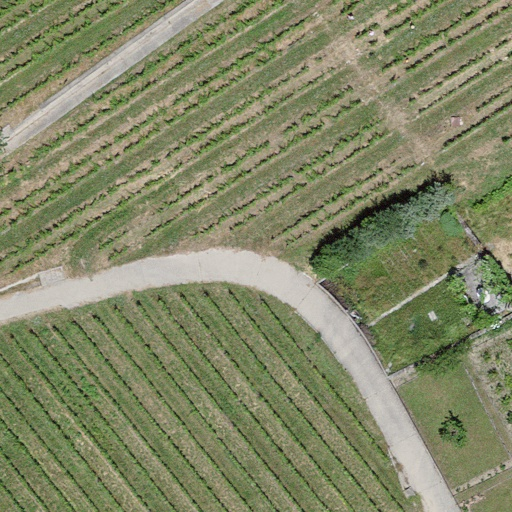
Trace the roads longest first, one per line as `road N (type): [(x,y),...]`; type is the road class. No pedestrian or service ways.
road 1 (track): [(441,511),(383,406),(312,303),(264,274),(204,267),(0,313)]
road 2 (track): [(0,155),(219,0)]
